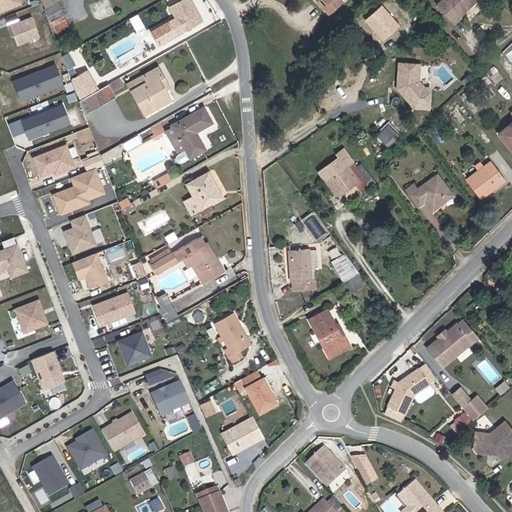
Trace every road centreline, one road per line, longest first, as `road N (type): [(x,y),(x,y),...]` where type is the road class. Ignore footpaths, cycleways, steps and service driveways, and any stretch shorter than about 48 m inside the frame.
road 1 (residential): [(320,402),(288,358),(260,283),(243,64),(223,0)]
road 2 (residential): [(0,213),(14,207),(36,218),(101,393),(2,462)]
road 3 (unclassified): [(339,401),(511,228)]
road 4 (unclassified): [(481,511),(436,462),(343,421)]
